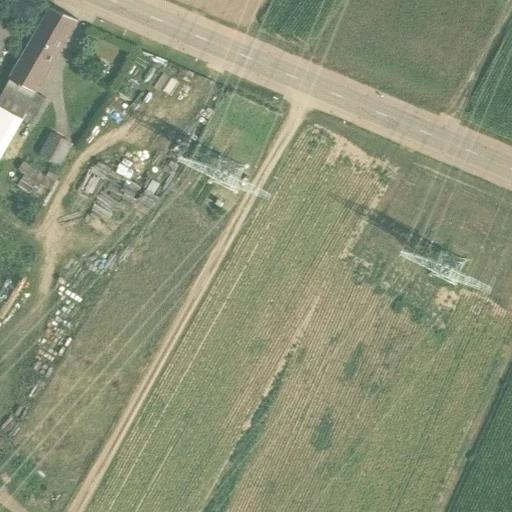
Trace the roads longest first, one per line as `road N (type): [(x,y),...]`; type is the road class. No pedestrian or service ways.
road 1 (track): [(312,85),(69,511)]
road 2 (tertiary): [(511,170),(110,0)]
